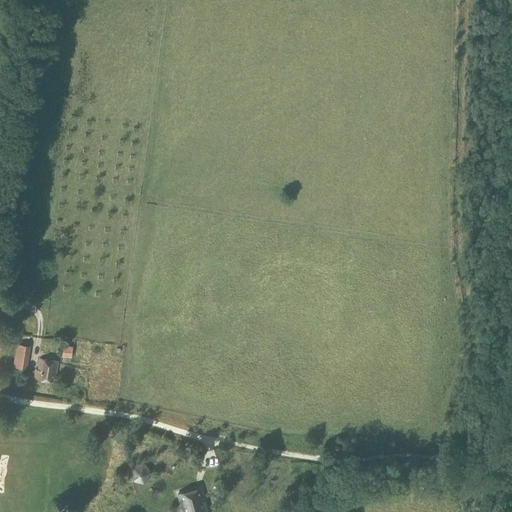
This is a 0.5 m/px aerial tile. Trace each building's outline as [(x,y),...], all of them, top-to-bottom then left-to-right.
[(32,346),(17,343),(13,368),(28,370),(32,346)] [(62,345),(62,364),(71,364),(72,345),(62,345)] [(60,361),(39,358),(35,379),(56,383),(60,361)] [(147,460),(130,461),(131,482),(148,481),(147,460)] [(208,511),(202,486),(177,493),(182,511),(208,511)]
